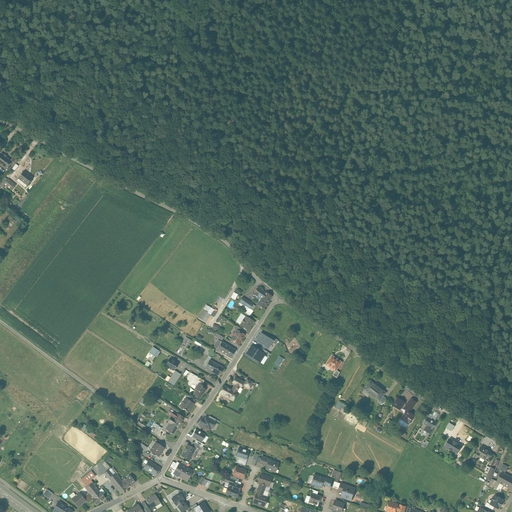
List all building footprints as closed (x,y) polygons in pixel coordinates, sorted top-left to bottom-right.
[(10,161),(1,153),(0,154),(0,167),(4,171),(5,169),(6,170),(12,162),(10,161)] [(12,162),(6,170),(8,171),(18,159),(14,156),(10,161),(12,162)] [(33,179),(24,172),(18,179),(27,186),(33,179)] [(14,184),(8,179),(7,180),(4,184),(4,185),(10,189),(14,184)] [(12,219),(6,228),(10,230),(16,221),(12,219)] [(271,296),(258,287),(253,294),(253,293),(251,296),(259,302),(257,305),(263,309),(271,296)] [(253,305),(245,299),(242,304),(250,309),(253,305)] [(242,304),(240,302),(239,305),(251,313),(252,311),(252,310),(250,309),(242,304)] [(207,313),(214,317),(216,313),(217,310),(214,309),(214,310),(206,305),(203,309),(208,312),(207,313)] [(248,318),(246,317),(244,320),(243,319),(241,323),(242,323),(240,325),(248,330),(253,322),(248,318)] [(237,331),(231,340),(238,344),(241,339),(242,338),(244,336),(244,335),(242,334),(237,330),(237,331)] [(273,341),(260,333),(255,341),(268,349),(273,341)] [(186,337),(176,353),(182,356),(191,340),(186,337)] [(235,350),(221,342),(217,349),(216,350),(230,358),(235,350)] [(265,354),(251,345),(246,354),(260,363),(265,354)] [(211,350),(205,347),(202,353),(208,356),(211,350)] [(158,352),(152,348),(149,353),(150,354),(155,357),(158,352)] [(278,367),(284,359),(280,356),(274,364),(278,367)] [(342,363),(332,356),(326,365),(336,372),(342,363)] [(172,360),(170,359),(165,366),(173,371),(176,367),(176,366),(177,364),(175,362),(175,361),(172,360)] [(223,368),(210,360),(210,361),(207,366),(205,369),(219,376),(223,368)] [(175,371),(168,382),(173,386),(181,375),(175,371)] [(201,385),(198,383),(196,384),(191,381),(195,376),(190,373),(187,378),(187,380),(196,386),(195,389),(197,390),(193,395),(199,399),(206,390),(202,387),(203,386),(201,385)] [(195,376),(191,381),(196,384),(198,383),(200,379),(195,376)] [(244,382),(235,377),(232,383),(234,385),(241,388),(244,382)] [(386,393),(370,381),(364,390),(379,401),(383,396),(386,393)] [(232,390),(223,385),(219,394),(233,401),(238,393),(239,393),(240,393),(242,390),(242,388),(241,388),(234,385),(232,390)] [(192,403),(185,398),(179,407),(188,412),(194,404),(192,403)] [(405,403),(398,398),(393,406),(400,410),(405,403)] [(411,399),(404,409),(407,411),(401,419),(403,421),(408,424),(415,416),(409,412),(416,402),(411,399)] [(170,410),(167,414),(171,417),(172,416),(181,423),(181,422),(183,418),(178,415),(170,410)] [(181,423),(172,416),(171,417),(168,421),(171,422),(166,429),(174,435),(181,423)] [(436,419),(431,416),(430,418),(428,417),(423,424),(427,426),(424,431),(429,434),(434,426),(436,425),(438,423),(435,421),(436,419)] [(208,419),(205,418),(204,420),(202,419),(199,424),(209,430),(211,427),(212,428),(215,423),(214,422),(208,419)] [(403,421),(401,419),(399,423),(403,426),(406,428),(408,424),(403,421)] [(449,423),(446,428),(452,431),(455,426),(449,423)] [(205,435),(196,430),(195,430),(192,437),(202,442),(206,435),(205,435)] [(451,450),(455,443),(449,439),(444,447),(451,450)] [(164,448),(156,443),(150,451),(159,457),(164,448)] [(457,454),(462,446),(455,443),(451,450),(457,454)] [(190,445),(190,446),(187,445),(181,456),(189,461),(191,457),(194,458),(196,454),(194,453),(197,449),(190,445)] [(139,449),(137,447),(134,446),(133,449),(142,455),(144,452),(139,449)] [(485,448),(483,447),(481,447),(476,454),(480,457),(480,458),(481,457),(485,460),(485,459),(489,452),(485,449),(485,448)] [(249,452),(246,451),(246,450),(243,449),(243,450),(238,448),(235,456),(246,460),(249,452)] [(494,455),(489,452),(485,459),(490,462),(494,455)] [(278,463),(271,461),(271,460),(262,457),(260,463),(267,466),(266,469),(268,470),(269,471),(271,472),(273,472),(275,472),(276,469),(277,470),(278,469),(278,467),(278,466),(277,465),(278,463)] [(160,469),(149,461),(144,468),(155,476),(160,469)] [(180,464),(174,474),(180,478),(186,467),(180,464)] [(508,467),(503,464),(499,470),(505,473),(508,467)] [(186,467),(180,478),(186,481),(192,471),(186,467)] [(111,468),(104,474),(108,479),(115,474),(111,468)] [(246,471),(236,468),(233,476),(243,479),(246,471)] [(491,468),(486,479),(490,481),(491,481),(491,480),(495,470),(491,468)] [(92,472),(84,478),(87,482),(94,476),(92,472)] [(511,477),(502,472),(497,482),(495,481),(492,487),(500,492),(504,485),(511,490),(511,489),(511,477)] [(123,483),(115,474),(108,479),(118,491),(125,485),(123,483)] [(271,478),(261,474),(257,483),(260,484),(259,486),(265,488),(265,486),(268,487),(271,478)] [(327,479),(314,475),(313,481),(314,481),(313,485),(321,488),(322,484),(330,486),(332,480),(327,479)] [(128,479),(123,483),(125,485),(118,491),(121,494),(135,482),(130,476),(127,478),(128,479)] [(84,478),(78,483),(81,487),(87,482),(84,478)] [(341,484),(334,481),(332,488),(339,490),(341,484)] [(233,483),(230,482),(229,483),(228,488),(239,492),(241,486),(233,483)] [(92,483),(85,488),(89,493),(91,495),(98,490),(92,483)] [(355,489),(341,484),(339,490),(338,491),(343,493),(341,497),(351,500),(355,489)] [(239,492),(228,488),(226,494),(237,498),(239,492)] [(53,494),(47,489),(43,495),(49,499),(53,494)] [(98,490),(91,495),(93,498),(92,499),(93,500),(97,505),(105,498),(101,492),(100,493),(100,492),(98,490)] [(91,495),(89,493),(83,497),(80,493),(76,496),(74,493),(70,496),(72,499),(78,507),(86,501),(88,504),(93,500),(92,499),(93,498),(91,495)] [(312,493),(311,493),(310,494),(309,497),(310,497),(310,498),(310,499),(309,499),(308,503),(316,506),(318,502),(317,502),(318,500),(320,500),(321,497),(317,495),(312,493)] [(155,494),(146,500),(152,509),(161,503),(155,494)] [(180,494),(172,499),(172,500),(172,501),(174,504),(175,505),(176,506),(177,505),(178,506),(184,503),(183,501),(184,500),(180,494)] [(256,494),(252,503),(264,507),(268,498),(262,496),(256,494)] [(503,500),(495,496),(495,497),(493,497),(492,499),(493,501),(490,505),(495,507),(498,509),(500,506),(502,503),(501,503),(503,500)] [(345,504),(335,501),(332,509),(336,511),(338,511),(340,511),(342,509),(343,509),(345,504)] [(65,506),(58,502),(53,510),(55,511),(61,511),(64,508),(65,506)] [(398,505),(389,502),(386,511),(389,511),(395,511),(396,510),(398,511),(400,507),(398,506),(398,505)] [(178,506),(178,507),(181,511),(188,508),(184,503),(178,506)] [(197,507),(194,509),(195,511),(209,511),(204,503),(197,507)]
